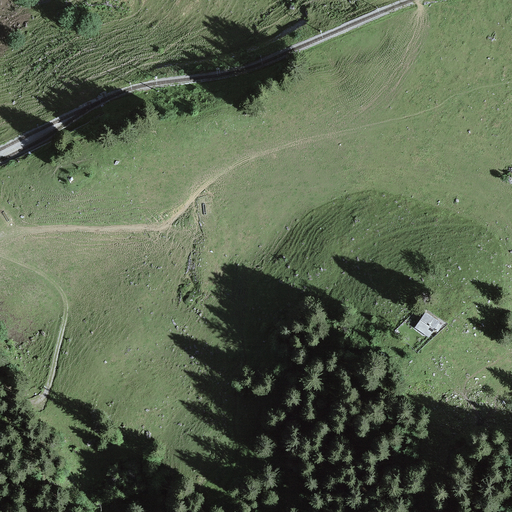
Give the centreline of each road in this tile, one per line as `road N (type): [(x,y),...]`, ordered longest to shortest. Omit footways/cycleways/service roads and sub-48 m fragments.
road 1 (track): [(0,254),(48,280),(68,322),(44,393),(11,419),(0,416)]
road 2 (track): [(0,239),(76,227),(163,228)]
